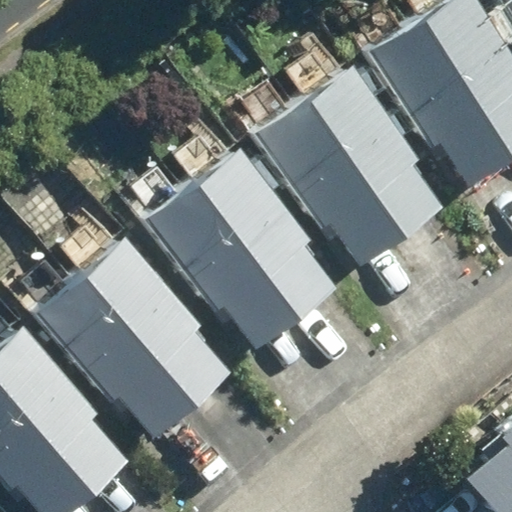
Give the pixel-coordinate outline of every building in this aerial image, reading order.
[(511,3),(509,0),(435,0),(390,37),(481,147),(511,121),(511,3)] [(371,221),(455,162),(369,42),(286,101),(371,221)] [(266,116),(177,187),(271,303),(360,232),(266,116)] [(139,204),(63,281),(176,392),(252,315),(139,204)] [(136,407),(49,301),(0,341),(0,417),(49,477),(136,407)] [(511,432),(511,396),(494,411),(511,432)]
